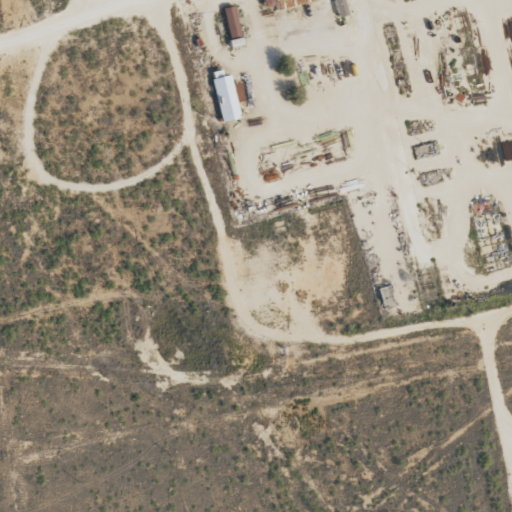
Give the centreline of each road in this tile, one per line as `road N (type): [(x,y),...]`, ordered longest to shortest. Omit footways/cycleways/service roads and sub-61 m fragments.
road 1 (track): [(364,0),(493,511)]
road 2 (residential): [(0,53),(189,0)]
